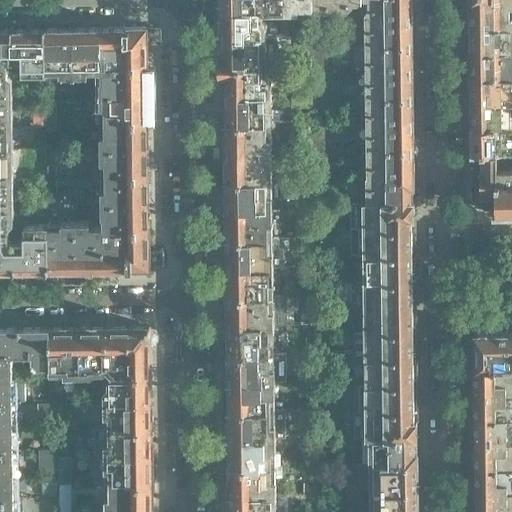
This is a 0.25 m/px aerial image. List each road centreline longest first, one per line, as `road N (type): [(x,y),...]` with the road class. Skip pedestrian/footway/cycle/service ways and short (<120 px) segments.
road 1 (residential): [(450,305),(444,0)]
road 2 (residential): [(189,295),(172,0)]
road 3 (residential): [(193,511),(189,295)]
road 4 (residential): [(446,511),(450,305)]
road 5 (residential): [(0,300),(189,295)]
